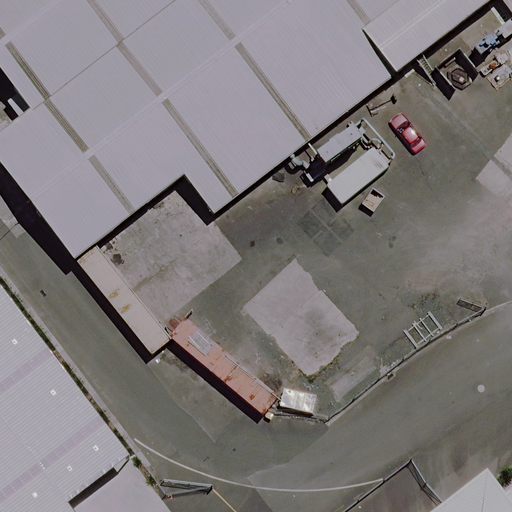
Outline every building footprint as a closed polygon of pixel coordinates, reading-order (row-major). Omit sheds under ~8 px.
[(511,0),(0,0),(0,118),(1,120),(0,120),(0,208),(50,272),(156,189),(188,229),(483,0),(511,0)] [(511,139),(481,187),(511,206),(511,139)] [(357,233),(374,220),(359,200),(392,176),(373,151),(282,217),(301,243),(342,213),(357,233)] [(0,511),(107,511),(95,495),(135,464),(0,287),(0,511)] [(499,511),(465,468),(407,511),(499,511)]
